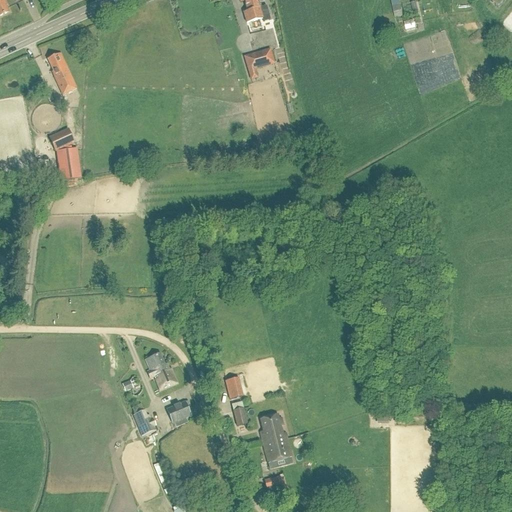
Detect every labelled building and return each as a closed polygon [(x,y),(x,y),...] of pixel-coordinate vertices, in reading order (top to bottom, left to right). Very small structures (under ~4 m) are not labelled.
[(0,0),(0,16),(9,13),(6,6),(7,5),(4,0),(0,0)] [(243,12),(246,23),(262,19),(263,22),(270,21),(266,7),(260,8),(257,0),(243,0),(247,11),(243,12)] [(392,7),(394,18),(403,16),(400,5),(392,7)] [(244,58),(249,73),(274,65),(270,50),(244,58)] [(55,78),(64,96),(78,89),(69,71),(60,55),(48,61),(56,77),(55,78)] [(49,139),(55,153),(74,144),(67,130),(49,139)] [(77,150),(56,153),(60,182),(81,179),(77,150)] [(149,380),(155,378),(161,390),(178,383),(171,368),(167,370),(160,354),(145,361),(150,371),(146,373),(149,380)] [(226,383),(230,401),(241,398),(237,380),(226,383)] [(125,392),(133,389),(130,382),(122,385),(125,392)] [(185,403),(166,410),(172,424),(191,417),(185,403)] [(233,413),(237,427),(247,425),(243,410),(233,413)] [(144,412),(133,417),(141,437),(155,432),(149,417),(146,418),(144,412)] [(263,442),(264,446),(286,440),(284,435),(282,435),(280,427),(282,427),(280,419),(278,420),(277,416),(260,420),(263,432),(265,441),(263,442)] [(159,433),(151,436),(153,442),(161,439),(159,433)] [(286,440),(264,446),(268,465),(291,459),(286,440)] [(164,483),(170,480),(162,463),(156,465),(164,483)] [(264,482),(267,492),(282,488),(280,478),(264,482)]
